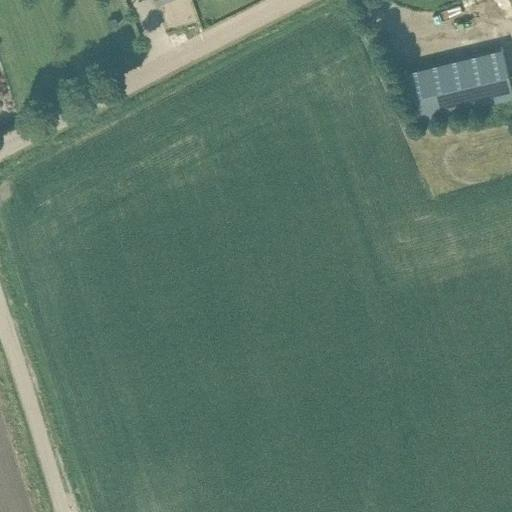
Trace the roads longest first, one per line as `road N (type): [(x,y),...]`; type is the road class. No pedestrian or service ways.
road 1 (unclassified): [(0,151),(296,0)]
road 2 (unclassified): [(62,511),(0,310)]
